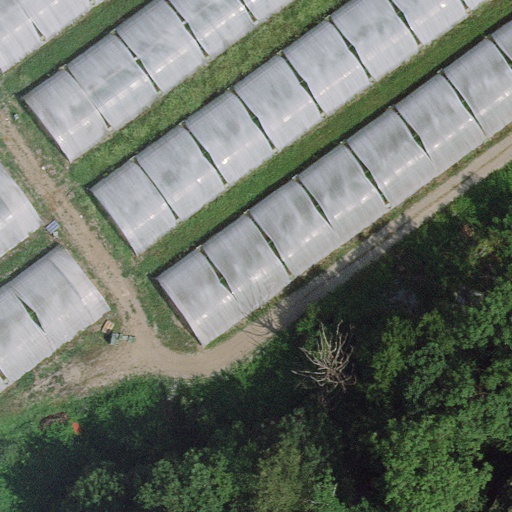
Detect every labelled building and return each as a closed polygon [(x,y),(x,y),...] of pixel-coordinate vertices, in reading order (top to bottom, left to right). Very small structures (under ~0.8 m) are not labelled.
[(0,0),(0,80),(110,0),(0,0)] [(308,0),(160,0),(19,102),(70,172),(308,0)] [(490,0),(348,0),(86,192),(136,260),(490,0)] [(511,34),(154,294),(198,354),(511,126),(511,34)] [(0,270),(42,239),(0,183),(0,270)] [(0,388),(96,317),(49,255),(0,291),(0,388)]
